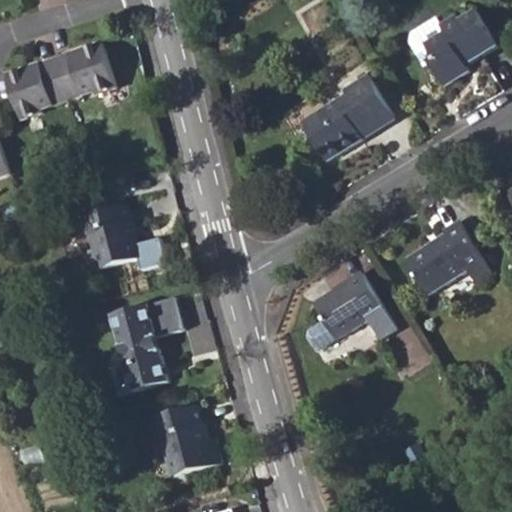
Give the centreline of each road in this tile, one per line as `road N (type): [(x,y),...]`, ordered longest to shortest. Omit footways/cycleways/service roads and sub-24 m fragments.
road 1 (residential): [(511,113),(231,283)]
road 2 (residential): [(158,0),(231,283)]
road 3 (residential): [(231,283),(295,511)]
road 4 (residential): [(145,0),(0,45)]
